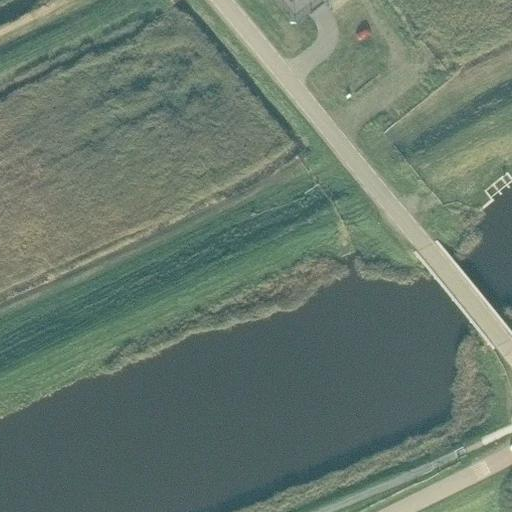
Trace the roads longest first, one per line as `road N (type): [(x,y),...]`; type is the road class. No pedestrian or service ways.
road 1 (unclassified): [(511,353),(218,0)]
road 2 (track): [(330,134),(405,74),(368,0)]
road 3 (track): [(0,67),(102,18),(118,0)]
road 4 (unclassified): [(390,511),(511,453)]
